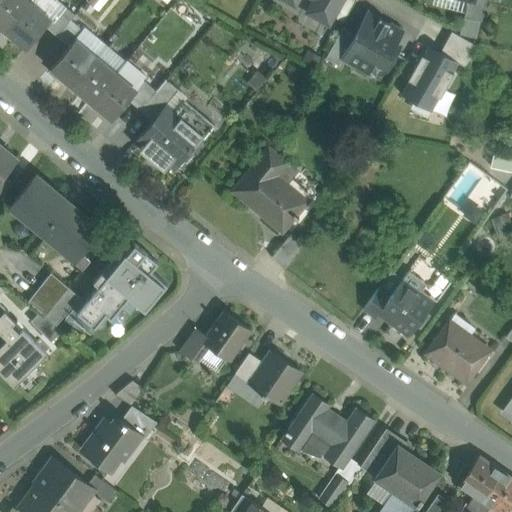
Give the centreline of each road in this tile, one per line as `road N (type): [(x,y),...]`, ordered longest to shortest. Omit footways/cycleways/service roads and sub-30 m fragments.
road 1 (residential): [(232,277),(511,460)]
road 2 (residential): [(0,88),(232,277)]
road 3 (residential): [(0,464),(232,277)]
